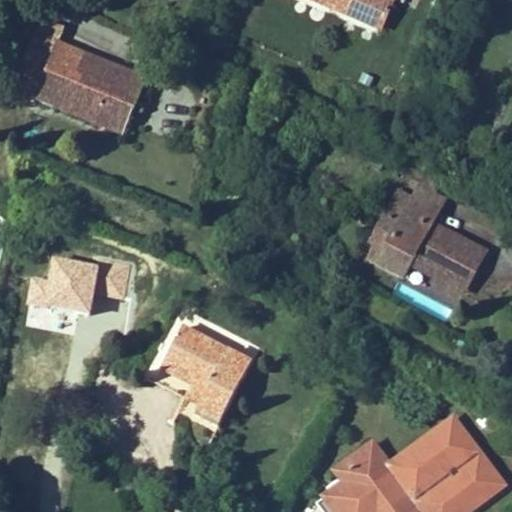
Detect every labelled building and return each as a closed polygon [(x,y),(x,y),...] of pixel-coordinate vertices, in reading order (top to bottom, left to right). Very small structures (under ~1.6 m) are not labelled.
[(313,0),(388,35),(404,0),(313,0)] [(42,26),(9,99),(32,110),(35,104),(118,142),(144,85),(58,46),(63,35),(42,26)] [(430,194),(436,183),(400,164),(391,182),(412,193),(416,187),(430,194)] [(397,282),(403,271),(457,297),(478,253),(425,227),(434,210),(409,198),(406,205),(390,198),(366,247),(373,250),(365,267),(397,282)] [(249,367),(179,332),(151,388),(183,404),(178,414),(217,432),(249,367)] [(343,473),(343,482),(316,500),(323,511),(454,511),(457,502),(469,504),(471,494),(486,497),(490,466),(470,463),(463,453),(466,436),(433,431),(431,446),(417,443),(416,456),(402,454),(374,474),(368,467),(356,464),(343,473)]
